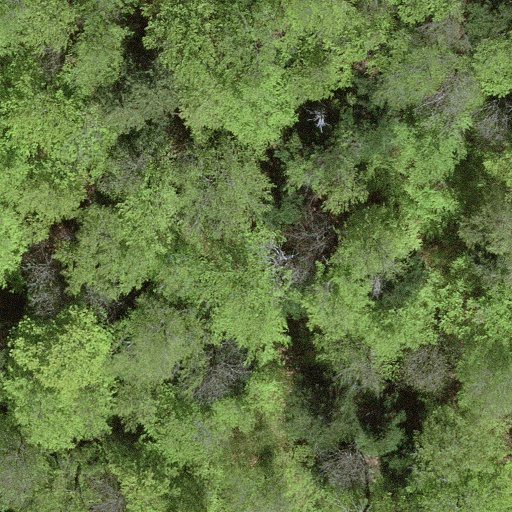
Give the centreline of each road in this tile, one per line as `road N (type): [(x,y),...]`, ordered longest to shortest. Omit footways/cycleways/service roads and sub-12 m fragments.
road 1 (track): [(511,444),(342,354),(118,209),(0,117)]
road 2 (track): [(0,464),(197,511)]
